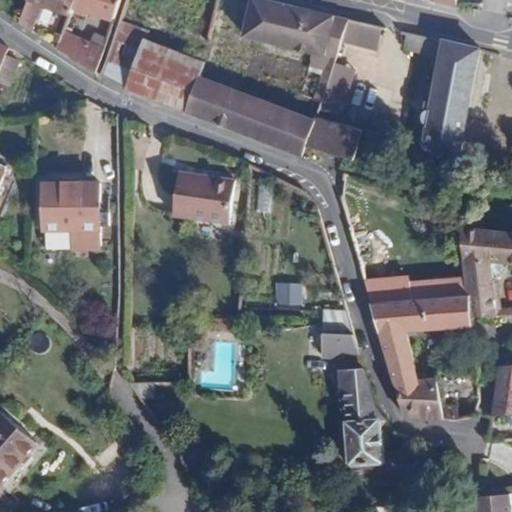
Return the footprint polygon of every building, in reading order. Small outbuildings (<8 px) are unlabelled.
[(32,0),(28,0),(22,15),(35,20),(41,3),(32,0)] [(32,0),(41,3),(69,15),(72,9),(74,0),(32,0)] [(114,18),(120,0),(74,0),(72,9),(87,16),(89,11),(114,18)] [(349,19),(266,0),(253,0),(245,40),(328,58),(335,60),(349,19)] [(22,15),(19,23),(31,30),(35,20),(22,15)] [(62,36),(57,48),(96,74),(104,50),(64,30),(62,36)] [(57,34),(53,45),(57,48),(62,36),(57,34)] [(481,50),(445,42),(431,110),(428,112),(425,113),(425,116),(424,119),(425,123),(428,127),(423,149),(409,145),(404,162),(455,178),(481,50)] [(9,49),(0,44),(0,62),(3,64),(6,57),(9,49)] [(135,59),(112,44),(101,76),(124,90),(206,119),(219,83),(199,75),(135,59)] [(20,63),(6,57),(3,64),(0,70),(0,82),(10,86),(20,63)] [(335,60),(328,58),(325,69),(332,72),(335,60)] [(314,101),(322,104),(332,72),(325,69),(309,65),(308,71),(322,75),(314,101)] [(219,83),(206,119),(302,156),(306,147),(354,160),(363,132),(317,119),(316,123),(219,83)] [(171,218),(185,220),(187,200),(188,179),(179,177),(171,218)] [(187,200),(185,220),(227,226),(235,183),(207,178),(207,182),(188,179),(187,200)] [(100,184),(44,183),(44,229),(101,229),(101,225),(110,226),(109,213),(100,212),(100,184)] [(487,223),(465,222),(465,229),(462,229),(465,258),(466,258),(468,279),(471,318),(473,318),(498,318),(493,262),(511,264),(511,232),(488,231),(487,223)] [(368,223),(350,228),(371,304),(410,301),(409,280),(383,281),(368,223)] [(471,318),(468,279),(447,282),(449,298),(452,298),(455,328),(474,326),(473,318),(471,318)] [(304,286),(278,286),(278,308),(304,308),(304,286)] [(452,298),(449,298),(410,301),(371,304),(380,335),(406,333),(455,328),(452,298)] [(406,333),(380,335),(386,355),(410,348),(406,333)] [(356,343),(355,336),(323,334),(322,357),(343,358),(344,353),(360,354),(356,343)] [(410,348),(386,355),(395,385),(419,381),(417,375),(410,348)] [(511,365),(499,367),(492,417),(511,415),(511,365)] [(374,403),(365,373),(343,374),(349,467),(385,465),(381,421),(384,419),(378,411),(374,403)] [(428,380),(427,373),(417,375),(419,381),(395,385),(404,417),(445,420),(442,408),(437,378),(428,380)] [(445,420),(457,421),(455,407),(442,408),(445,420)] [(0,475),(2,477),(31,448),(3,421),(0,424),(0,475)] [(334,483),(321,484),(322,500),(335,499),(334,483)] [(511,511),(511,495),(477,498),(478,511),(511,511)]
